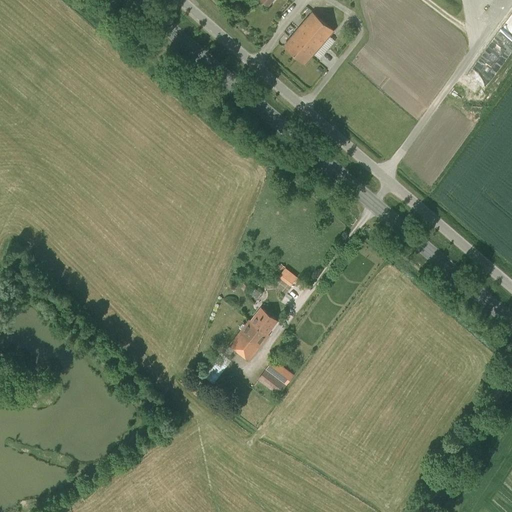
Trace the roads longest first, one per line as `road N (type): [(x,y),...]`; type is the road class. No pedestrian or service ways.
road 1 (primary): [(511,321),(134,0)]
road 2 (unclassified): [(511,288),(180,0)]
road 3 (unknown): [(389,183),(511,4)]
road 4 (track): [(511,370),(414,511)]
road 5 (unknown): [(374,202),(289,307)]
